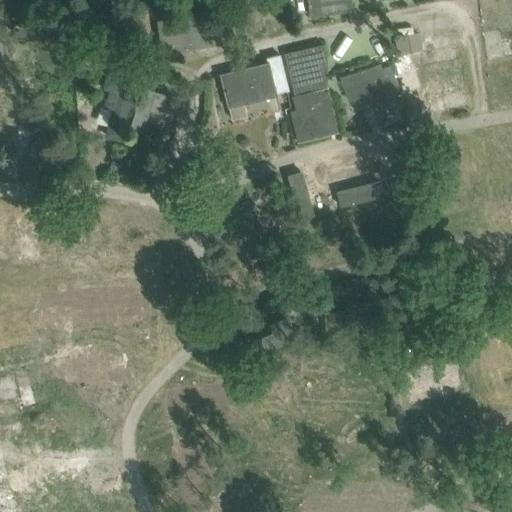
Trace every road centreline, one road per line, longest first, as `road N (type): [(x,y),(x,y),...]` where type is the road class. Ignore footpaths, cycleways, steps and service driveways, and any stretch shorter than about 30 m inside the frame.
road 1 (track): [(112,55),(196,69),(314,31),(448,4),(469,16),(483,120)]
road 2 (track): [(169,204),(197,97),(196,69)]
